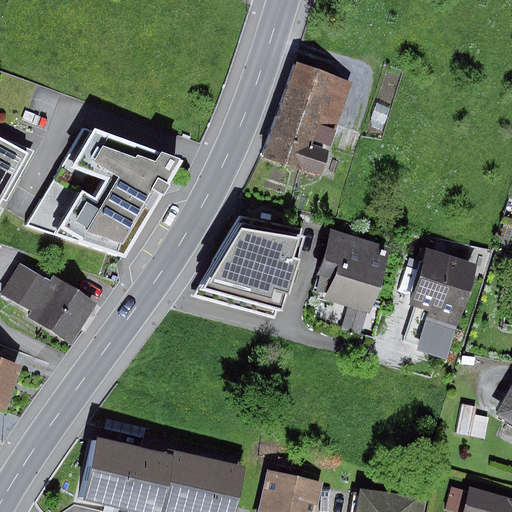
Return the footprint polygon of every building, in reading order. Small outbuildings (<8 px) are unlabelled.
[(344,87),(295,70),(265,155),(314,172),(344,87)] [(161,161),(79,123),(33,221),(116,259),(161,161)] [(0,197),(26,155),(0,138),(0,197)] [(240,218),(191,297),(275,318),(301,230),(240,218)] [(380,251),(328,235),(317,268),(334,274),(327,297),(361,309),(380,251)] [(466,272),(423,258),(408,305),(452,318),(466,272)] [(42,284),(17,268),(1,293),(29,310),(25,317),(67,343),(91,306),(46,278),(42,284)] [(0,401),(10,369),(0,365),(0,401)] [(511,388),(497,415),(511,423),(511,388)] [(163,457),(92,441),(85,471),(77,502),(119,511),(227,511),(230,498),(237,469),(164,452),(163,457)] [(265,472),(257,511),(316,511),(322,483),(265,472)] [(511,511),(511,495),(461,486),(456,511),(511,511)] [(413,511),(415,503),(357,496),(354,511),(413,511)]
